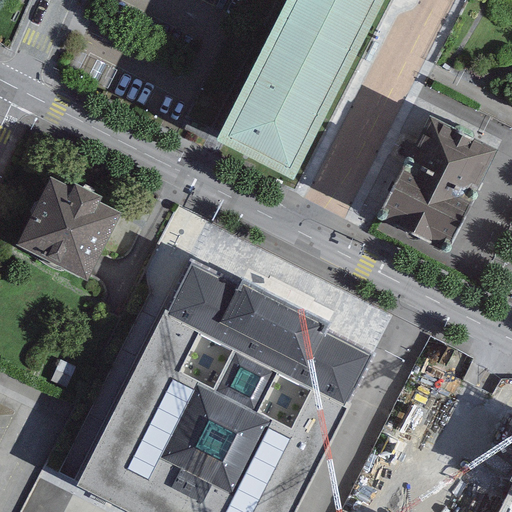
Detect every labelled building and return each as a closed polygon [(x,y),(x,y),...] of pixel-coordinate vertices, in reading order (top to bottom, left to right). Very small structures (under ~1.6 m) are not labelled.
[(286,0),(216,140),(292,180),(383,0),(286,0)] [(497,150),(428,115),(377,216),(447,251),(497,150)] [(120,215),(98,203),(102,196),(75,182),(72,188),(51,177),(16,246),(86,281),(120,215)] [(297,511),(373,358),(189,262),(74,485),(127,511),(297,511)] [(314,318),(327,288),(316,283),(309,300),(251,274),(245,288),(314,318)]
